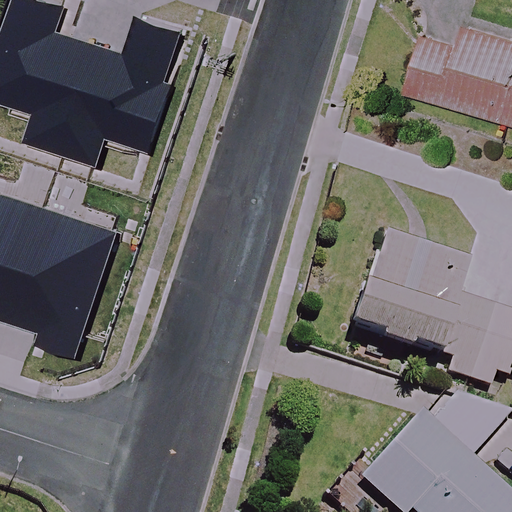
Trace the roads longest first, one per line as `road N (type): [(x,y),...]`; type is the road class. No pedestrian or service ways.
road 1 (residential): [(159,483),(312,0)]
road 2 (residential): [(159,483),(0,430)]
